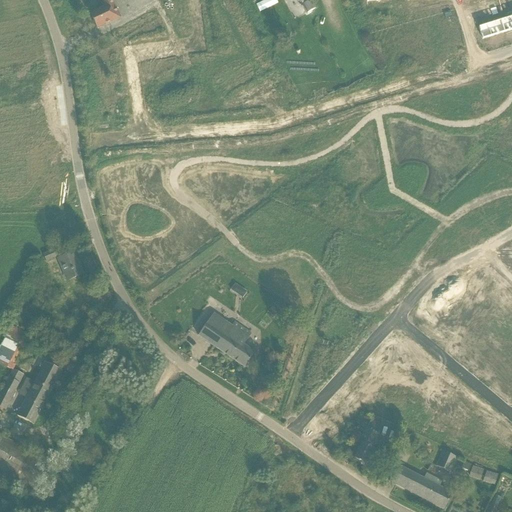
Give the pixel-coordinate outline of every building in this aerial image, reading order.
[(99,0),(102,7),(91,11),(94,19),(90,20),(94,28),(120,18),(112,0),(99,0)] [(397,0),(391,1),(393,14),(399,13),(397,0)] [(399,0),(398,0),(397,0),(399,13),(405,12),(403,0),(399,0)] [(471,6),(464,8),(468,20),(475,18),(471,6)] [(503,20),(500,21),(504,33),(506,32),(508,31),(508,32),(511,31),(511,30),(511,17),(510,18),(510,17),(506,19),(503,20)] [(483,26),(478,28),(479,32),(481,36),(480,36),(482,40),(483,40),(483,39),(487,38),(493,36),(496,35),(496,36),(499,35),(499,34),(501,34),(504,33),(500,21),(497,22),(493,23),(489,24),(484,26),(483,26)] [(46,262),(57,257),(54,249),(43,254),(46,262)] [(67,281),(83,274),(73,252),(58,259),(67,281)] [(484,272),(472,280),(475,284),(475,285),(485,299),(497,291),(500,295),(506,291),(499,281),(493,284),(484,272)] [(241,297),(245,292),(235,284),(231,289),(241,297)] [(475,285),(463,292),(470,303),(464,307),(471,317),(478,313),(476,311),(488,303),(485,299),(475,285)] [(429,310),(419,322),(433,335),(437,330),(443,335),(453,324),(439,311),(435,316),(429,310)] [(242,333),(213,314),(198,336),(244,367),(254,353),(243,345),(250,334),(244,330),(242,333)] [(511,317),(501,324),(505,331),(509,329),(511,334),(511,317)] [(0,346),(0,363),(12,369),(0,393),(0,407),(5,410),(24,375),(13,370),(15,366),(12,365),(27,334),(10,327),(0,346)] [(392,366),(387,371),(397,379),(414,360),(409,355),(414,350),(403,340),(390,354),(395,359),(390,363),(392,366)] [(471,349),(462,359),(479,374),(486,367),(491,371),(500,360),(487,350),(480,357),(471,349)] [(34,425),(61,371),(45,362),(16,416),(34,425)] [(430,382),(422,392),(427,397),(431,392),(440,400),(454,383),(445,375),(436,386),(430,382)] [(377,376),(368,387),(380,399),(384,402),(394,392),(396,393),(401,388),(392,379),(387,384),(377,376)] [(511,381),(502,388),(510,400),(511,397),(511,381)] [(364,383),(354,394),(371,410),(380,399),(368,387),(364,383)] [(454,383),(440,400),(449,407),(445,412),(451,417),(460,406),(455,402),(464,391),(454,383)] [(465,411),(456,421),(462,426),(465,423),(475,431),(490,413),(480,404),(470,415),(465,411)] [(361,443),(354,458),(366,465),(370,458),(373,459),(377,451),(372,449),(378,435),(382,420),(378,419),(372,416),(359,442),(361,443)] [(325,426),(316,438),(331,449),(336,444),(342,448),(343,447),(348,449),(356,440),(335,425),(331,430),(325,426)] [(492,438),(486,451),(493,454),(496,448),(506,453),(511,440),(511,431),(504,428),(498,441),(492,438)] [(50,465),(0,435),(0,479),(32,497),(50,465)] [(66,436),(62,444),(68,447),(71,439),(66,436)] [(450,473),(457,458),(442,451),(436,466),(450,473)] [(468,471),(471,465),(464,462),(461,468),(468,471)] [(397,465),(389,481),(444,510),(452,494),(439,487),(442,482),(426,474),(423,479),(397,465)] [(481,481),(483,470),(472,466),(469,477),(481,481)] [(495,486),(498,475),(486,471),(483,482),(495,486)]
